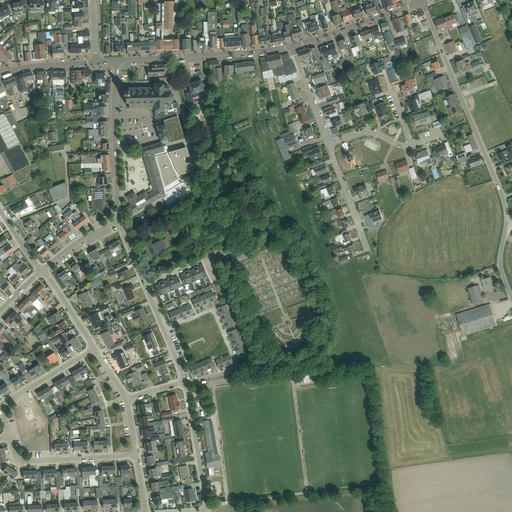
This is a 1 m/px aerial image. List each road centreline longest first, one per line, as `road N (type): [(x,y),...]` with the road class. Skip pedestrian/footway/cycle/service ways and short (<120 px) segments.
road 1 (unclassified): [(511,297),(500,260),(502,194),(423,1)]
road 2 (residential): [(121,229),(192,208),(218,242),(212,255),(144,284)]
road 3 (tertiary): [(116,61),(292,45)]
road 4 (residential): [(162,329),(212,309),(238,369),(185,382)]
road 5 (unclassified): [(116,61),(117,221)]
road 6 (residential): [(135,454),(24,461),(9,436)]
road 7 (residential): [(9,436),(2,406),(94,348)]
road 8 (unclassified): [(185,382),(206,511)]
road 9 (tertiary): [(292,45),(415,4)]
